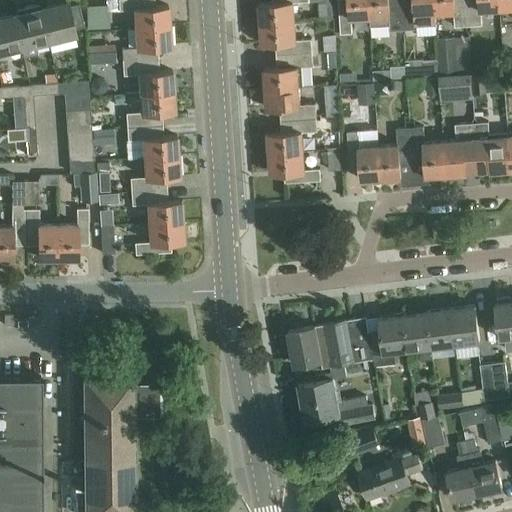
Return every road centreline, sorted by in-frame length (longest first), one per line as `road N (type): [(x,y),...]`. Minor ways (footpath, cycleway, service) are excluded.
road 1 (tertiary): [(228,290),(208,0)]
road 2 (residential): [(0,294),(228,290)]
road 3 (tertiary): [(265,511),(228,290)]
road 4 (residential): [(361,278),(375,217),(389,197),(511,190)]
road 5 (residential): [(361,278),(511,256)]
road 6 (residential): [(228,290),(361,278)]
